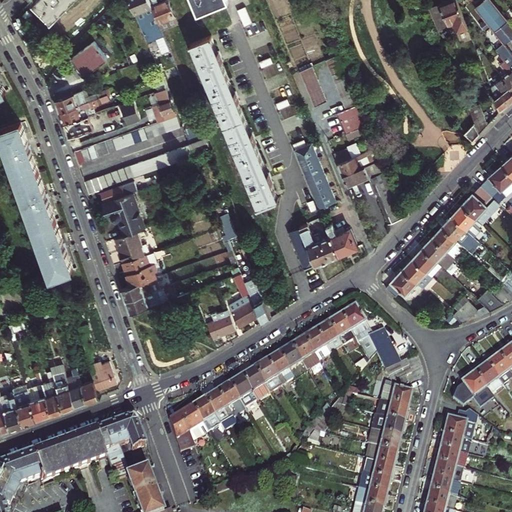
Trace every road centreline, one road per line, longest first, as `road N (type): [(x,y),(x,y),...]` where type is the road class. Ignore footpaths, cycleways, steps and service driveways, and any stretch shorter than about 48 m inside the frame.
road 1 (residential): [(143,394),(33,88),(0,25)]
road 2 (residential): [(143,394),(214,364),(356,275)]
road 3 (residential): [(356,275),(511,120)]
road 4 (residential): [(436,350),(439,370),(403,511)]
road 5 (residential): [(0,446),(143,394)]
